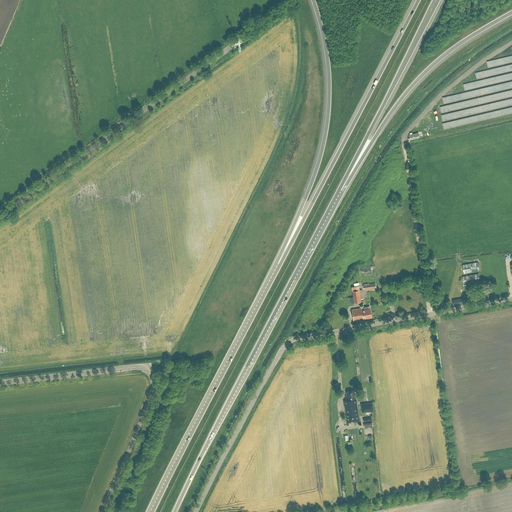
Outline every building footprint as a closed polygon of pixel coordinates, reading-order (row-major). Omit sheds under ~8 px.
[(462,264),(464,273),(480,270),(478,261),(462,264)] [(478,273),(462,276),(463,284),(480,281),(478,273)] [(353,297),(360,296),(358,286),(352,287),(353,297)] [(478,300),(476,290),(465,292),(467,302),(478,300)] [(361,309),(362,309),(361,308),(351,309),(353,320),(361,319),(361,318),(363,318),(361,309)] [(370,308),(362,309),(361,309),(363,318),(363,319),(372,317),(370,308)] [(347,407),(347,408),(357,407),(356,399),(355,399),(354,390),(347,391),(347,395),(346,395),(347,400),(344,400),(345,407),(347,407)] [(373,411),(372,403),(371,403),(371,404),(361,405),(361,404),(362,412),(373,411)] [(359,421),(357,407),(347,408),(348,414),(346,415),(347,422),(351,422),(351,420),(354,420),(355,421),(359,421)]
